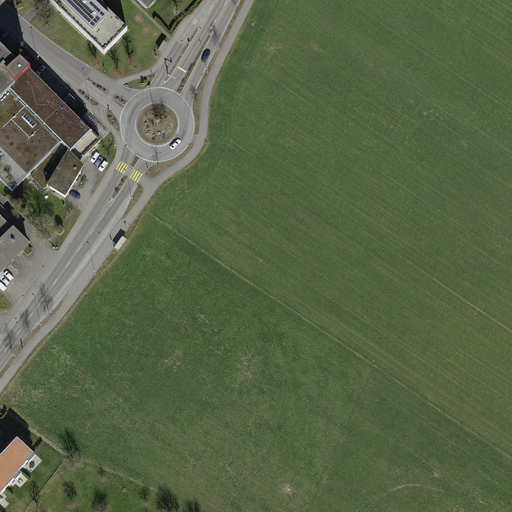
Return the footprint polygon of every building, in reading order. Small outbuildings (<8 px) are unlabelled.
[(131,32),(96,0),(40,0),(41,0),(40,0),(49,0),(52,3),(50,5),(106,59),(131,32)] [(136,0),(149,14),(162,0),(136,0)] [(19,68),(0,49),(0,176),(15,191),(30,179),(46,192),(49,188),(68,199),(87,169),(73,156),(94,135),(23,65),(19,68)] [(0,280),(33,249),(0,215),(0,280)] [(0,491),(13,477),(16,478),(21,472),(18,470),(27,459),(30,461),(36,454),(16,436),(0,454),(0,491)] [(29,462),(35,469),(44,461),(38,454),(29,462)]
